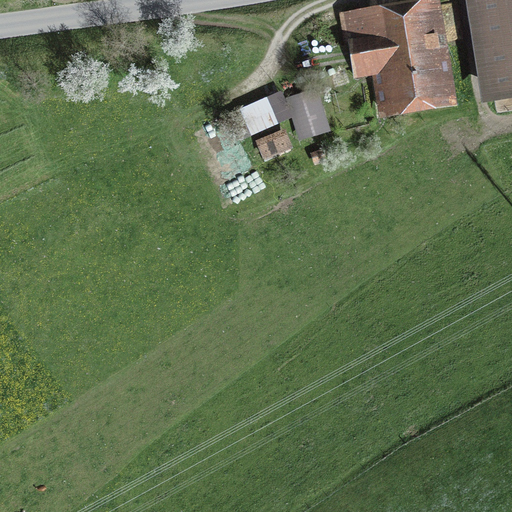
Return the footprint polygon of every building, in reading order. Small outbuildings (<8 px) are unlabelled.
[(384,60),(391,105),(441,97),(425,0),(374,0),(376,9),(341,15),(346,46),(350,46),(353,65),(384,60)] [(511,0),(478,0),(493,93),(511,90),(511,0)] [(290,99),(302,138),(326,130),(314,92),(290,99)] [(240,111),(251,133),(277,121),(267,99),(240,111)] [(257,142),(263,156),(286,146),(281,133),(257,142)] [(312,154),(315,162),(324,158),(322,151),(312,154)]
